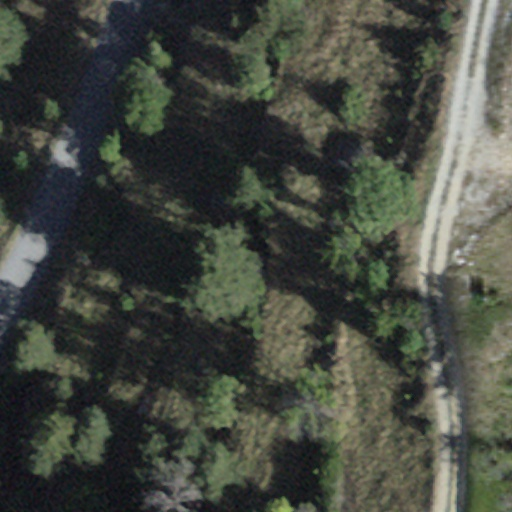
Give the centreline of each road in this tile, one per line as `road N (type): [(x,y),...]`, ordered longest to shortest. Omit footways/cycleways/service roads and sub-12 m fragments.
road 1 (track): [(492,0),(452,151),(437,269),(456,367),(455,511)]
road 2 (unclassified): [(0,380),(116,154),(175,0)]
